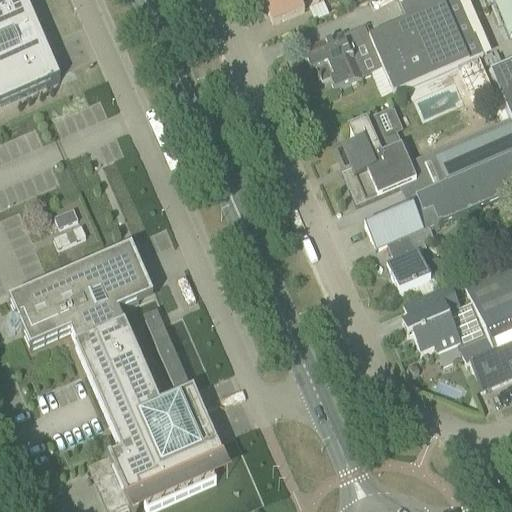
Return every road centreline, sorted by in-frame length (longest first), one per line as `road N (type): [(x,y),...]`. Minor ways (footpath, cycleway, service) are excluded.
road 1 (unclassified): [(436,426),(399,407),(381,381),(215,0)]
road 2 (unclassified): [(80,0),(250,396)]
road 3 (tertiary): [(313,390),(143,0)]
road 4 (tertiary): [(366,511),(313,390)]
